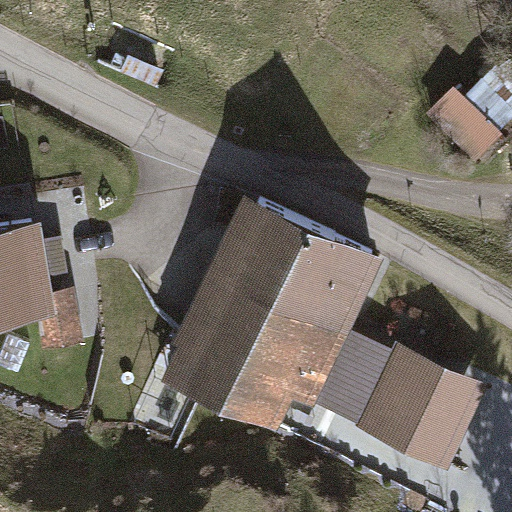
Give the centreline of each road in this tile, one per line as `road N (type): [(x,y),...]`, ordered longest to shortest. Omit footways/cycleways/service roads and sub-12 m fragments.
road 1 (unclassified): [(271,185),(0,63)]
road 2 (unclassified): [(511,325),(271,185)]
road 3 (residential): [(511,204),(271,185)]
road 4 (track): [(186,153),(165,239),(175,296)]
